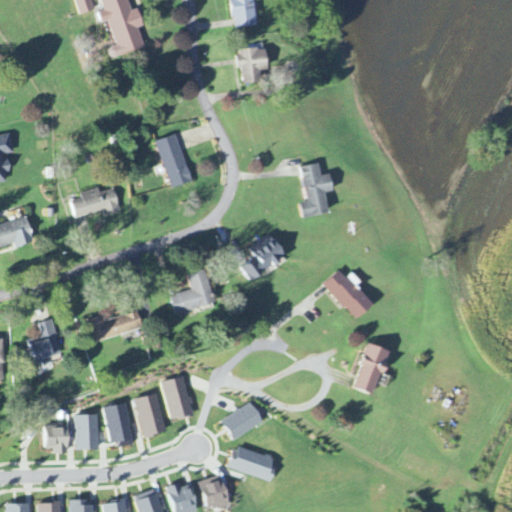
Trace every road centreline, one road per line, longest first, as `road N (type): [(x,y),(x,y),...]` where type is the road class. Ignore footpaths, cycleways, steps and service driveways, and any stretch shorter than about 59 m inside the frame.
road 1 (residential): [(0,296),(191,233),(223,209),(233,166),(199,85),(188,0)]
road 2 (residential): [(0,478),(114,474),(197,449)]
